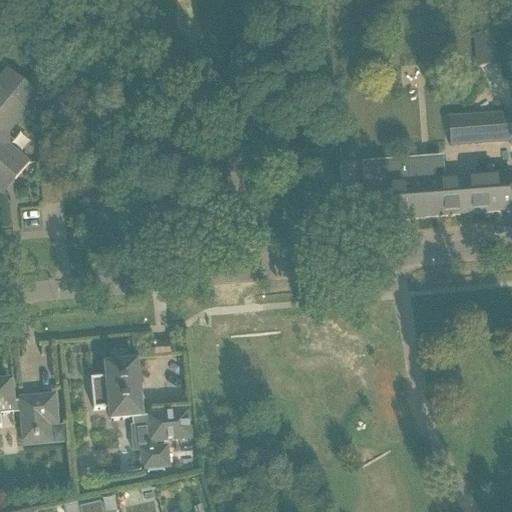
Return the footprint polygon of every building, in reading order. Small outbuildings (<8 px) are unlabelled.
[(500,33),(475,35),(478,67),(503,65),(500,33)] [(7,34),(0,34),(0,46),(8,46),(7,34)] [(0,185),(9,175),(15,180),(28,164),(7,147),(6,135),(38,96),(7,70),(0,78),(0,185)] [(501,85),(472,87),(475,117),(503,114),(501,85)] [(475,117),(467,117),(469,145),(505,142),(503,114),(475,117)] [(412,161),(401,162),(402,183),(404,183),(407,219),(440,217),(511,210),(511,188),(511,174),(442,180),(442,175),(441,159),(412,162),(412,161)] [(391,163),(363,165),(364,182),(367,222),(407,219),(404,183),(402,183),(401,162),(391,163)] [(105,379),(90,380),(92,400),(93,411),(106,409),(107,423),(131,421),(131,426),(130,427),(132,453),(140,452),(142,471),(168,469),(165,445),(155,446),(155,444),(190,441),(189,432),(187,412),(148,416),(148,417),(140,418),(139,400),(140,400),(138,382),(137,382),(135,364),(104,367),(105,379)] [(19,403),(11,403),(9,384),(0,384),(0,428),(1,428),(0,417),(15,416),(14,414),(19,414),(22,448),(52,446),(66,445),(65,427),(56,428),(53,397),(19,400),(19,403)] [(78,511),(76,503),(63,506),(64,511),(78,511)]
